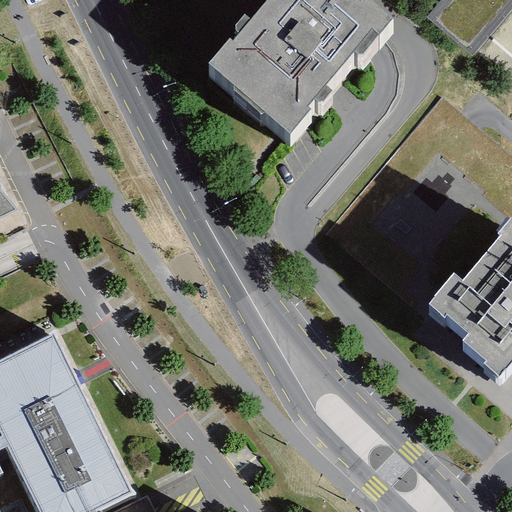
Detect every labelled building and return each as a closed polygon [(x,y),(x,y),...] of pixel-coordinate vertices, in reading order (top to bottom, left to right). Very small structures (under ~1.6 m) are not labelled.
[(285,0),(237,57),(233,54),(212,80),(298,152),(319,128),(317,126),(380,53),(383,49),(391,56),(406,39),(377,14),(371,21),(346,0),(285,0)] [(511,0),(446,0),(437,12),(443,17),(474,44),(481,50),(511,13),(511,0)] [(0,184),(2,186),(6,186),(9,186),(12,183),(14,180),(14,177),(13,173),(0,145),(0,184)] [(511,238),(509,236),(454,300),(445,292),(421,320),(461,354),(455,361),(496,396),(511,378),(511,238)] [(0,511),(109,511),(144,496),(61,334),(0,364),(0,423),(10,444),(0,449),(0,511)]
